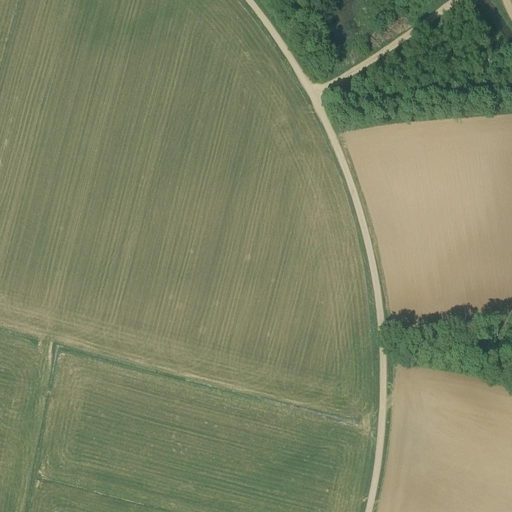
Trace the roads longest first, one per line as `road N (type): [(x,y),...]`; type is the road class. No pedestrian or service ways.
road 1 (unclassified): [(368,511),(385,387),(365,231),(313,92),(246,0)]
road 2 (track): [(446,0),(313,92)]
